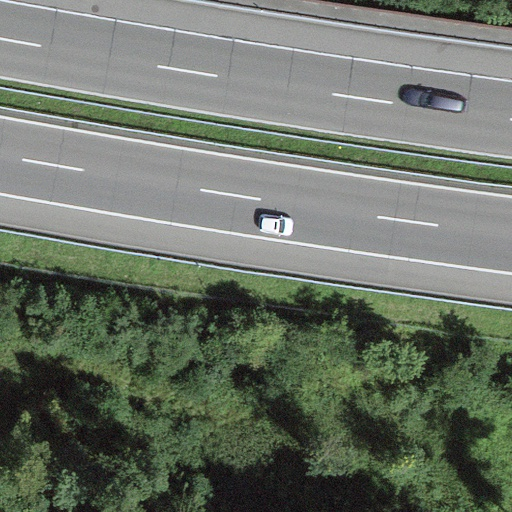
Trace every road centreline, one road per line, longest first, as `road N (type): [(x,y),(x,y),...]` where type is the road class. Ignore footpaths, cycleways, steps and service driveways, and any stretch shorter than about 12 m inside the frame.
road 1 (motorway): [(511,120),(0,39)]
road 2 (motorway): [(0,158),(511,238)]
